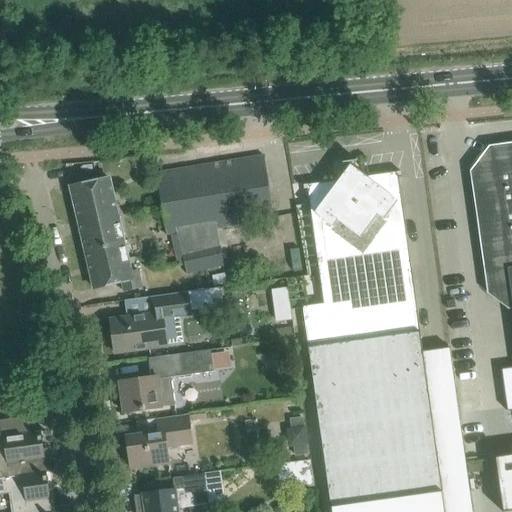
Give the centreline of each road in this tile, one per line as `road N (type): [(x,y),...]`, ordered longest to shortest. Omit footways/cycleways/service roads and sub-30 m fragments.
road 1 (secondary): [(63,120),(511,81)]
road 2 (unclassified): [(94,511),(60,286),(32,171)]
